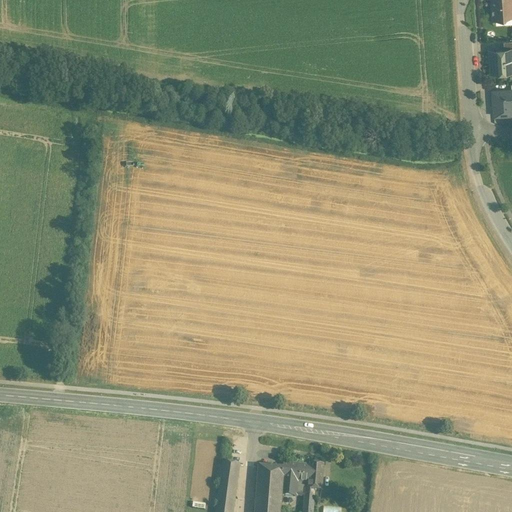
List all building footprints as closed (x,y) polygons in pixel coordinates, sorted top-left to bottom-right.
[(492,0),(493,6),(492,8),(492,12),(493,14),(494,17),(504,16),(505,14),(511,14),(511,4),(511,0),(492,0)] [(504,49),(490,50),(491,71),(511,69),(511,51),(511,47),(504,47),(504,49)] [(511,88),(492,90),(494,116),(511,114),(511,88)] [(240,465),(223,463),(218,498),(235,500),(240,465)] [(298,465),(283,463),(283,469),(258,467),(255,511),(280,511),(283,483),(296,484),(298,465)] [(310,466),(298,465),(296,484),(298,484),(298,490),(305,491),(305,490),(315,491),(322,492),(324,466),(310,465),(310,466)] [(315,491),(305,490),(305,491),(303,511),(313,511),(315,491)] [(233,511),(235,500),(218,498),(216,511),(233,511)]
